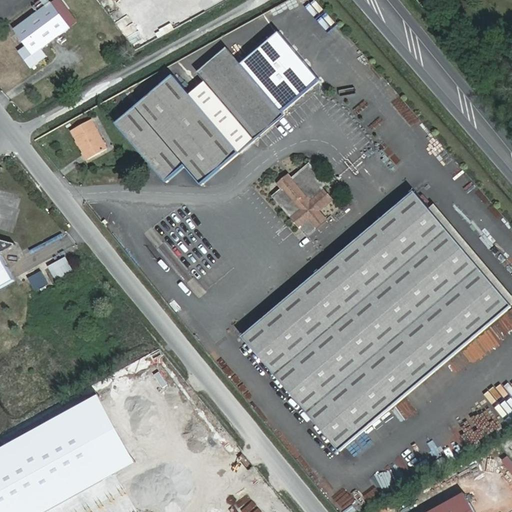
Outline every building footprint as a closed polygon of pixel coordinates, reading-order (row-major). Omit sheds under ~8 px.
[(74,22),(75,22),(58,0),(53,0),(20,25),(32,41),(25,46),(37,62),(53,50),(47,42),(74,22)] [(269,96),(311,60),(288,33),(246,69),(269,96)] [(257,137),(284,113),(226,46),(198,71),(257,137)] [(207,180),(246,146),(179,71),(122,120),(172,177),(191,161),(207,180)] [(75,130),(90,158),(113,145),(98,117),(75,130)] [(319,179),(323,176),(308,158),(290,174),(285,168),(276,176),(280,181),(272,188),(306,227),(325,211),(318,203),(330,193),(319,179)] [(238,333),(333,446),(504,303),(409,190),(238,333)] [(220,246),(207,232),(196,243),(184,231),(168,246),(202,283),(219,267),(209,256),(220,246)] [(0,285),(12,280),(0,257),(0,243),(11,238),(0,234),(0,285)] [(48,266),(57,284),(76,275),(67,256),(48,266)] [(33,289),(47,285),(43,272),(29,276),(33,289)] [(498,326),(495,322),(452,360),(464,372),(511,329),(511,320),(508,317),(498,326)] [(446,374),(454,366),(449,361),(441,369),(446,374)] [(426,382),(418,388),(429,402),(437,397),(426,382)] [(99,395),(0,450),(0,511),(47,511),(137,463),(99,395)] [(407,416),(417,410),(410,397),(399,403),(407,416)] [(348,448),(360,461),(384,438),(371,425),(348,448)] [(207,474),(203,478),(223,498),(227,494),(207,474)] [(482,511),(468,486),(422,511),(482,511)]
